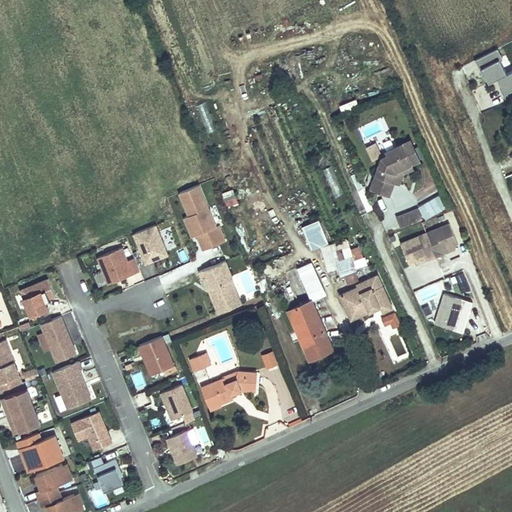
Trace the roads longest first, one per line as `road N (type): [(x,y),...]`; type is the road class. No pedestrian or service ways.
road 1 (residential): [(160,499),(438,370)]
road 2 (residential): [(160,499),(73,276)]
road 3 (residential): [(387,252),(438,370)]
